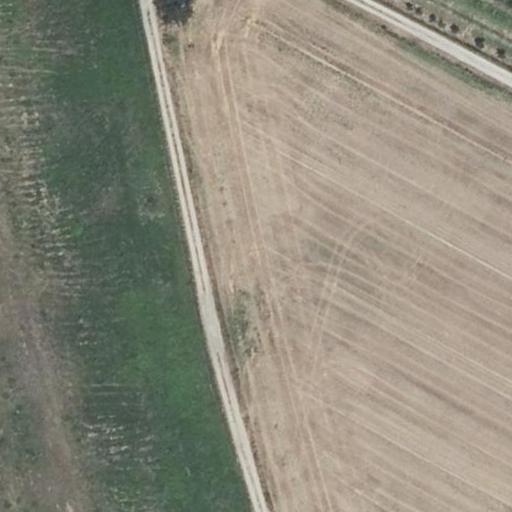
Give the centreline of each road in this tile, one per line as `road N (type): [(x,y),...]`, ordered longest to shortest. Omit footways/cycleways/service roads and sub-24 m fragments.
road 1 (track): [(265,511),(195,253),(142,0)]
road 2 (track): [(350,0),(511,83)]
